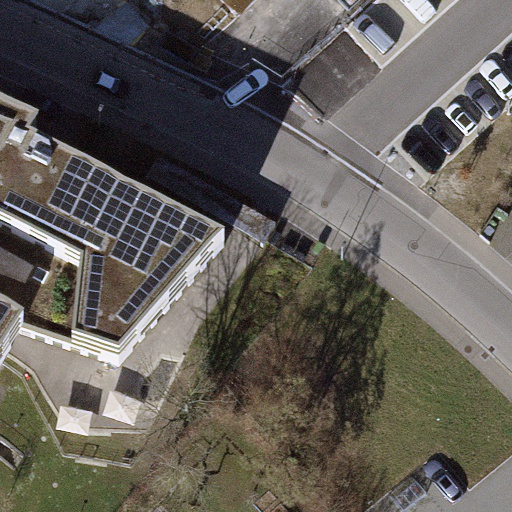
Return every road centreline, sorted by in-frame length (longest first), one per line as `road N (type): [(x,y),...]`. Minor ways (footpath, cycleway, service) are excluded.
road 1 (residential): [(0,20),(243,134),(320,179)]
road 2 (residential): [(320,179),(511,0)]
road 3 (residential): [(320,179),(511,337)]
